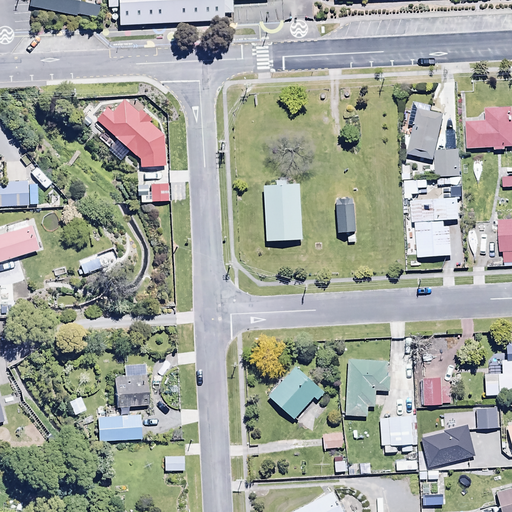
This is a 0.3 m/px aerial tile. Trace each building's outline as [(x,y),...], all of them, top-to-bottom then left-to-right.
[(85,0),(29,0),(27,7),(81,20),(85,0)] [(227,0),(119,0),(120,24),(229,20),(227,0)] [(267,0),(232,0),(233,12),(268,11),(267,0)] [(430,105),(412,102),(406,126),(411,127),(408,140),(408,139),(407,139),(407,138),(406,138),(405,138),(404,138),(403,138),(402,138),(401,139),(400,140),(400,141),(400,142),(400,143),(400,144),(400,145),(401,145),(401,146),(402,146),(403,147),(404,147),(405,147),(406,147),(406,146),(407,146),(405,155),(432,160),(440,114),(429,112),(430,105)] [(511,120),(511,107),(484,109),(484,122),(464,123),(465,150),(492,149),(492,151),(503,150),(503,148),(511,147),(511,120)] [(459,151),(434,152),(434,156),(433,156),(433,178),(435,178),(435,186),(456,186),(459,180),(459,151)] [(402,181),(403,195),(428,195),(428,182),(416,183),(416,181),(410,182),(409,163),(401,163),(401,181),(402,181)] [(511,176),(500,177),(501,189),(511,188),(511,176)] [(298,180),(263,183),(266,238),(302,236),(298,180)] [(0,181),(0,206),(27,206),(26,181),(0,181)] [(460,187),(449,188),(449,198),(460,198),(460,187)] [(352,196),(335,197),(337,232),(355,231),(352,196)] [(409,201),(410,223),(457,221),(456,199),(409,201)] [(511,219),(496,220),(498,253),(501,252),(502,264),(511,263),(511,219)] [(442,222),(414,224),(415,259),(449,257),(448,227),(442,227),(442,222)] [(0,234),(0,262),(37,250),(29,225),(0,234)] [(355,240),(354,232),(347,232),(347,241),(355,240)] [(511,341),(504,342),(504,356),(488,356),(488,375),(483,375),(483,397),(499,397),(499,391),(511,390),(511,341)] [(129,365),(124,366),(124,377),(113,378),(115,408),(119,408),(119,415),(127,414),(127,407),(147,405),(144,364),(138,365),(138,357),(129,358),(129,365)] [(344,416),(366,417),(367,407),(374,407),(375,391),(379,391),(379,394),(385,395),(386,392),(387,392),(388,361),(347,359),(344,416)] [(313,397),(317,401),(324,393),(295,365),(267,395),(292,419),(313,397)] [(440,387),(440,378),(421,378),(422,406),(440,405),(440,404),(452,404),(452,387),(440,387)] [(496,407),(475,408),(476,430),(497,428),(496,407)] [(139,414),(96,417),(98,443),(141,440),(139,414)] [(401,453),(411,453),(411,446),(416,446),(415,415),(378,416),(379,446),(384,446),(384,453),(396,453),(396,446),(401,446),(401,453)] [(465,425),(441,431),(442,433),(420,439),(426,468),(473,457),(465,425)] [(323,447),(343,445),(341,431),(322,433),(323,447)] [(182,456),(163,457),(163,472),(183,471),(182,456)] [(334,462),(334,473),(345,472),(344,461),(334,462)] [(395,462),(395,471),(416,470),(416,461),(395,462)] [(511,511),(511,487),(493,492),(498,511),(511,511)] [(344,511),(332,488),(286,511),(344,511)] [(22,511),(25,501),(3,497),(0,511),(7,511),(22,511)]
